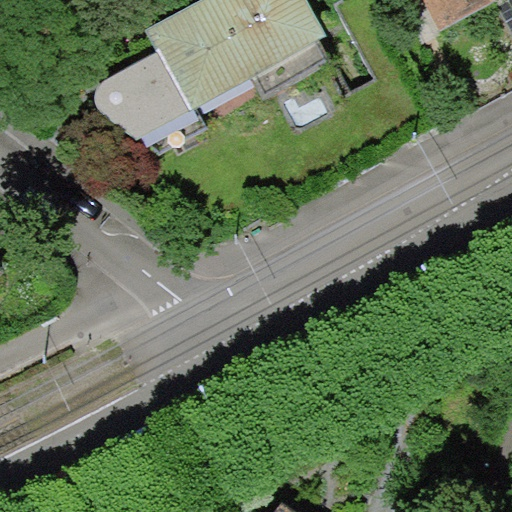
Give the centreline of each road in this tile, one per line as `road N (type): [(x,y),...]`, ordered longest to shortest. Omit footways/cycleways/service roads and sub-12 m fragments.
road 1 (residential): [(253,357),(0,161)]
road 2 (residential): [(253,357),(511,209)]
road 3 (residential): [(0,484),(253,357)]
